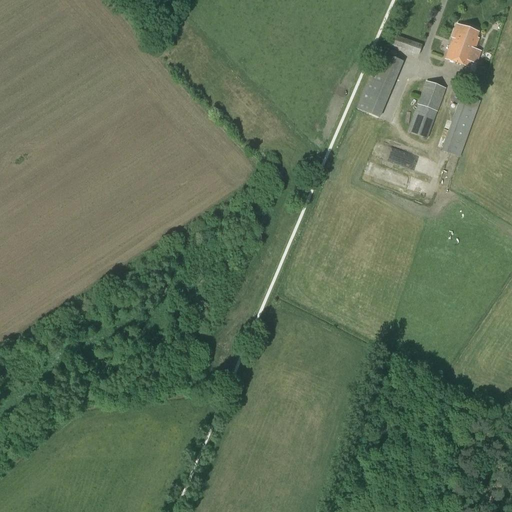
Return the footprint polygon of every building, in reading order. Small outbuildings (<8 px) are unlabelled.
[(476,64),(481,51),(475,49),(478,39),(477,38),(479,33),(457,25),(452,38),(453,39),(445,59),(468,67),(470,62),(476,64)] [(419,56),(422,45),(392,35),(388,45),(419,56)] [(403,62),(388,56),(380,52),(356,109),(379,118),(403,62)] [(427,139),(446,89),(426,82),(407,132),(427,139)] [(459,158),(480,101),(453,91),(450,101),(458,105),(441,151),(459,158)]
